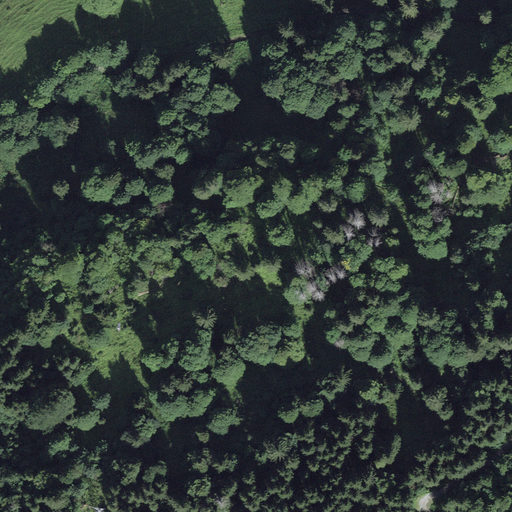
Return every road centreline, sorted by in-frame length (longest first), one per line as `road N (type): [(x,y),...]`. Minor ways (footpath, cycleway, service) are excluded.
road 1 (track): [(404,14),(329,12),(167,59),(98,65),(0,126)]
road 2 (track): [(420,511),(511,438)]
